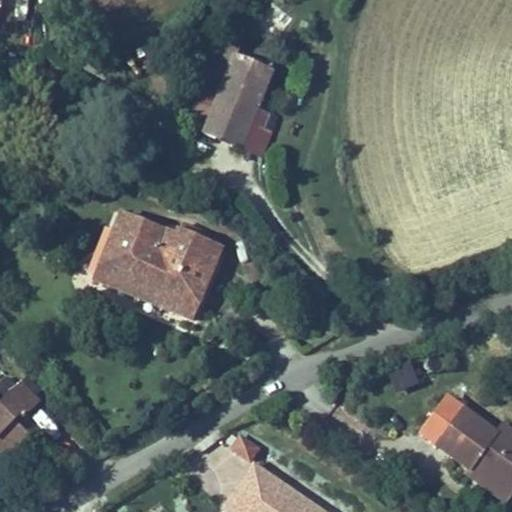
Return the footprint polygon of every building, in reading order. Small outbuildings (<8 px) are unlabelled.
[(236,53),(202,130),(241,147),(275,70),(236,53)] [(93,275),(195,317),(226,244),(178,224),(176,229),(122,206),(93,275)] [(386,370),(393,393),(420,383),(413,361),(386,370)] [(0,448),(2,450),(25,428),(11,414),(17,408),(20,411),(35,395),(15,376),(0,391),(0,448)] [(451,396),(424,430),(471,466),(476,460),(511,487),(511,442),(511,440),(511,428),(504,422),(497,431),(451,396)] [(239,431),(228,447),(250,463),(252,460),(261,447),(239,431)] [(225,511),(328,511),(252,460),(250,463),(219,508),(225,511)] [(507,502),(511,494),(511,487),(476,460),(471,466),(467,471),(507,502)]
